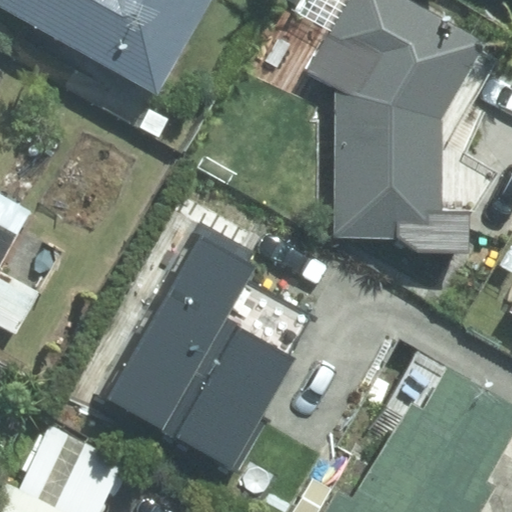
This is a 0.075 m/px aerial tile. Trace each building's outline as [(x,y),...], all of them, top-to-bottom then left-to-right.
[(0,0),(0,8),(156,97),(210,0),(0,0)] [(443,212),(442,123),(487,44),(408,0),(304,0),(297,14),(328,32),(306,73),(333,90),(334,240),(397,239),(420,255),(471,254),(472,213),(443,212)] [(135,125),(155,137),(166,118),(145,106),(135,125)] [(0,331),(12,337),(35,293),(0,274),(0,263),(15,237),(0,228),(0,331)] [(511,447),(511,399),(450,365),(426,409),(411,401),(358,499),(339,488),(326,511),(484,511),(499,485),(493,482),(507,457),(511,447)] [(58,476),(77,442),(51,428),(33,464),(58,476)] [(65,511),(5,481),(0,489),(0,511),(65,511)]
